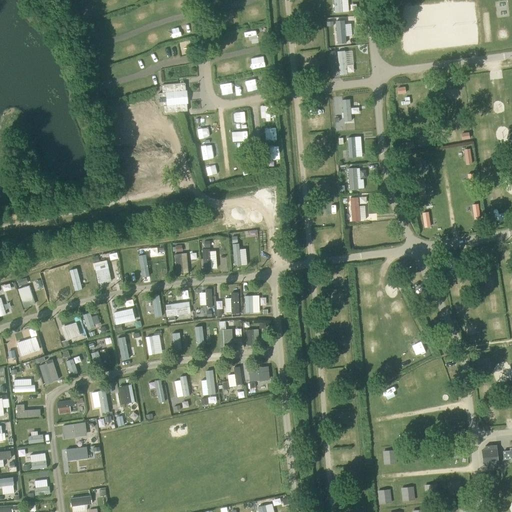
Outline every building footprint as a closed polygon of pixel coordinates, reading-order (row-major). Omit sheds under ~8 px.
[(166,11),(165,2),(154,4),(155,12),(166,11)] [(263,6),(249,8),(250,20),(264,18),(263,6)] [(305,8),(306,16),(315,15),(314,7),(305,8)] [(348,9),(337,9),(337,29),(348,29),(348,9)] [(246,21),(243,12),(233,14),(236,23),(246,21)] [(262,28),(251,30),(252,40),(263,39),(262,28)] [(246,42),(244,32),(233,34),(235,44),(246,42)] [(227,36),(217,37),(218,47),(229,45),(227,36)] [(337,73),(352,73),(352,64),(345,64),(344,50),(336,50),(337,73)] [(306,65),(315,64),(315,56),(306,56),(306,65)] [(247,60),(237,62),(239,72),(249,70),(247,60)] [(229,65),(220,66),(220,75),(230,74),(229,65)] [(250,77),(238,79),(240,91),(252,88),(250,77)] [(162,93),(158,93),(159,106),(164,105),(164,113),(188,111),(187,103),(188,103),(187,90),(186,90),(185,82),(162,85),(162,93)] [(468,92),(477,90),(475,82),(466,83),(468,92)] [(350,114),(358,113),(358,107),(349,107),(349,99),(340,99),(340,121),(350,120),(350,114)] [(470,108),(472,122),(484,120),(481,106),(470,108)] [(322,120),(312,120),(313,129),(322,129),(322,120)] [(265,125),(265,137),(276,137),(275,125),(265,125)] [(195,129),(197,136),(205,133),(203,127),(195,129)] [(475,128),(475,137),(485,137),(484,127),(475,128)] [(346,136),(347,157),(361,156),(360,136),(346,136)] [(198,146),(200,155),(212,152),(210,143),(198,146)] [(268,147),(269,159),(278,158),(277,147),(268,147)] [(411,157),(411,171),(421,171),(421,156),(411,157)] [(217,163),(202,167),(205,179),(221,175),(217,163)] [(365,177),(365,170),(359,171),(358,167),(346,168),(347,189),(363,188),(362,177),(365,177)] [(424,196),(423,181),(416,182),(417,196),(424,196)] [(319,193),(331,192),(330,182),(319,183),(319,193)] [(348,196),(349,220),(364,219),(364,205),(356,206),(356,195),(348,196)] [(428,212),(420,212),(421,227),(429,227),(428,212)] [(367,229),(351,230),(352,247),(368,246),(367,229)] [(333,230),(322,231),(323,241),(334,241),(333,230)] [(238,243),(231,243),(232,265),(245,265),(245,248),(238,248),(238,243)] [(280,256),(286,255),(287,255),(285,246),(278,247),(280,256)] [(216,269),(215,249),(201,249),(201,269),(216,269)] [(493,249),(482,249),(483,259),(493,258),(493,249)] [(499,263),(508,263),(509,251),(499,251),(499,263)] [(109,260),(117,258),(116,252),(107,254),(109,260)] [(187,272),(187,253),(173,253),(174,273),(187,272)] [(158,255),(145,257),(148,275),(160,273),(158,255)] [(106,259),(92,262),(96,284),(109,282),(106,259)] [(71,293),(84,291),(80,269),(67,271),(71,293)] [(487,284),(497,283),(496,272),(486,273),(487,284)] [(54,276),(42,279),(47,298),(60,294),(54,276)] [(27,278),(15,280),(20,307),(32,305),(27,278)] [(39,279),(32,282),(36,290),(42,288),(39,279)] [(511,279),(503,281),(505,290),(511,288),(511,279)] [(210,289),(197,289),(198,306),(211,305),(210,289)] [(229,292),(229,297),(223,297),(224,313),(238,313),(237,292),(229,292)] [(329,304),(340,304),(341,292),(329,292),(329,304)] [(243,313),(258,312),(258,295),(243,295),(243,313)] [(0,297),(0,296),(0,315),(10,313),(9,309),(4,310),(0,297)] [(362,302),(364,311),(375,309),(373,300),(362,302)] [(501,301),(486,302),(486,311),(501,310),(501,301)] [(164,316),(189,314),(188,302),(164,303),(164,316)] [(453,305),(456,316),(466,314),(463,302),(453,305)] [(111,311),(114,324),(134,320),(131,308),(111,311)] [(96,315),(90,316),(89,312),(81,314),(85,328),(99,324),(96,315)] [(331,312),(331,324),(344,324),(343,312),(331,312)] [(487,320),(489,333),(505,330),(503,318),(487,320)] [(60,327),(65,340),(79,334),(74,321),(60,327)] [(363,323),(363,333),(373,332),(372,322),(363,323)] [(466,341),(482,335),(480,328),(473,331),(471,325),(462,328),(466,341)] [(27,329),(29,338),(15,342),(19,356),(39,350),(33,327),(27,329)] [(244,329),(245,341),(260,340),(259,328),(244,329)] [(41,345),(58,343),(56,331),(40,333),(41,345)] [(180,332),(170,333),(171,349),(180,349),(180,332)] [(157,334),(143,337),(147,355),(161,353),(157,334)] [(125,336),(117,337),(119,358),(133,357),(132,347),(126,347),(125,336)] [(106,363),(105,358),(99,359),(97,348),(102,347),(101,341),(88,344),(92,366),(106,363)] [(365,352),(375,352),(374,342),(365,343),(365,352)] [(494,352),(481,352),(481,362),(494,361),(494,352)] [(42,384),(57,379),(51,358),(44,360),(43,356),(34,358),(42,384)] [(68,376),(78,373),(75,363),(81,362),(80,356),(64,359),(68,376)] [(372,365),(378,379),(388,374),(382,361),(372,365)] [(425,368),(431,381),(443,376),(437,363),(425,368)] [(246,368),(248,381),(268,379),(267,366),(246,368)] [(227,374),(227,386),(241,385),(240,367),(233,367),(233,374),(227,374)] [(173,380),(174,397),(188,396),(187,375),(178,376),(179,380),(173,380)] [(413,375),(401,380),(407,393),(418,387),(413,375)] [(198,385),(192,386),(192,392),(214,391),(213,376),(198,377),(198,385)] [(12,379),(12,392),(33,391),(33,384),(30,384),(29,378),(12,379)] [(147,381),(149,395),(155,394),(156,402),(164,401),(161,379),(147,381)] [(120,404),(134,401),(130,383),(116,386),(120,404)] [(382,405),(394,399),(388,386),(375,392),(382,405)] [(56,400),(56,413),(83,412),(83,399),(56,400)] [(39,408),(22,409),(22,404),(15,404),(15,417),(39,416),(39,408)] [(483,423),(489,422),(488,418),(498,416),(496,406),(480,409),(483,423)] [(443,420),(443,431),(453,431),(454,421),(443,420)] [(61,437),(85,436),(84,422),(60,423),(61,437)] [(372,428),(372,441),(385,441),(384,427),(372,428)] [(26,435),(26,443),(43,442),(43,434),(26,435)] [(499,467),(497,445),(485,446),(481,451),(483,464),(488,468),(499,467)] [(99,446),(87,447),(87,451),(94,451),(94,455),(99,455),(99,446)] [(63,448),(63,459),(87,458),(86,447),(63,448)] [(0,465),(5,465),(4,458),(11,457),(10,449),(0,450),(0,465)] [(392,463),(390,450),(381,451),(382,464),(392,463)] [(511,450),(510,450),(503,451),(504,460),(511,458),(511,450)] [(45,453),(29,454),(30,469),(46,468),(45,453)] [(66,481),(92,480),(92,468),(66,469),(66,481)] [(47,479),(32,480),(33,495),(48,494),(47,479)] [(445,482),(445,495),(459,495),(458,481),(445,482)] [(413,486),(400,487),(401,501),(413,500),(413,486)] [(389,488),(376,490),(378,503),(390,502),(389,488)] [(84,504),(90,503),(88,495),(68,498),(70,511),(85,509),(84,504)] [(284,511),(283,503),(269,506),(270,511),(284,511)]
